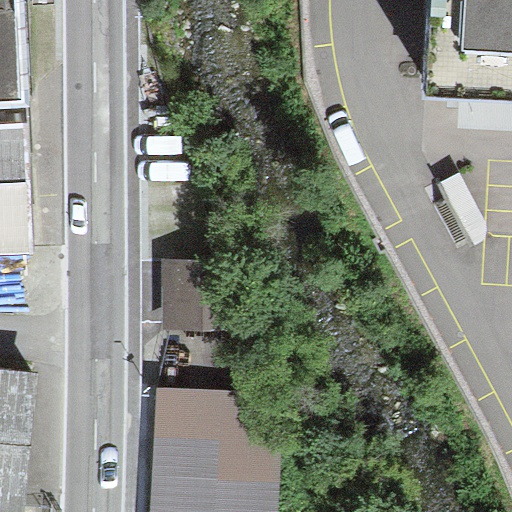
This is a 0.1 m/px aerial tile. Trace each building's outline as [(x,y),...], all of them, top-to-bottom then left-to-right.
[(0,0),(0,249),(35,247),(20,0),(0,0)] [(511,83),(511,0),(429,0),(425,64),(425,78),(460,80),(511,83)] [(511,83),(460,80),(458,122),(511,124),(511,83)] [(460,172),(439,183),(447,197),(473,245),(486,239),(487,222),(460,172)] [(0,309),(20,308),(18,252),(0,252),(0,309)] [(215,258),(164,257),(163,328),(214,329),(215,258)] [(0,511),(13,511),(27,370),(0,367),(0,511)] [(280,511),(287,391),(157,384),(148,511),(280,511)]
